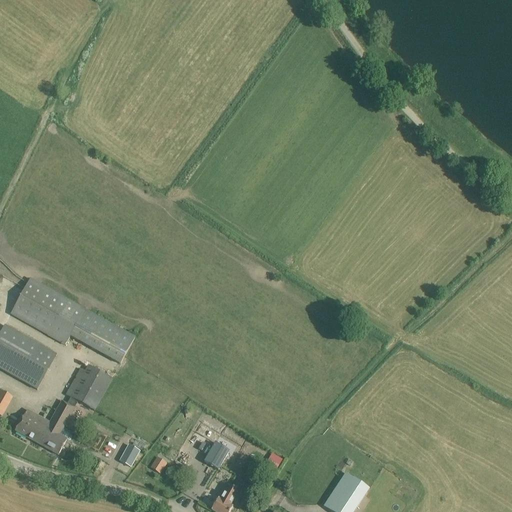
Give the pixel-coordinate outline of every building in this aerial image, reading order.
[(120,365),(135,338),(31,280),(11,315),(65,345),(70,337),(120,365)] [(57,355),(5,326),(0,334),(0,370),(37,391),(57,355)] [(95,410),(114,375),(87,361),(68,396),(95,410)] [(0,415),(6,417),(14,396),(0,390),(0,415)] [(74,409),(78,402),(71,398),(67,405),(62,401),(46,428),(25,415),(15,432),(43,447),(52,432),(59,436),(75,409),(74,409)] [(67,440),(59,436),(52,432),(43,447),(58,456),(67,440)] [(218,470),(229,452),(215,444),(205,461),(204,462),(218,470)] [(139,452),(128,445),(119,462),(129,468),(139,452)] [(272,454),(265,466),(276,472),(283,460),(272,454)] [(158,458),(151,469),(160,474),(167,463),(158,458)] [(354,511),(369,489),(346,474),(324,507),(330,511),(354,511)] [(211,511),(213,511),(230,511),(233,508),(231,507),(240,492),(229,486),(221,501),(219,499),(211,511)]
